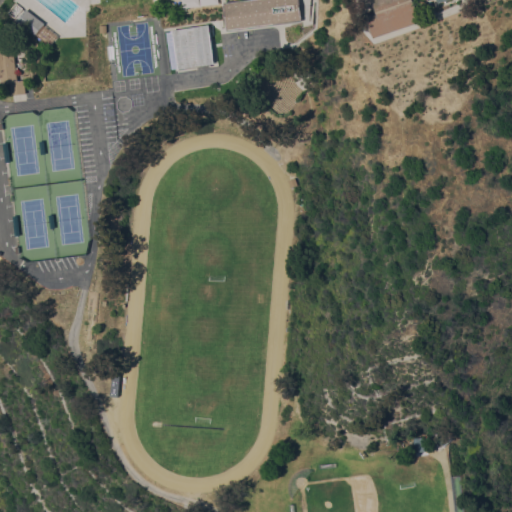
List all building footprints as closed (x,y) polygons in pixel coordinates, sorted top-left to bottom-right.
[(299,0),(302,20),(228,30),(224,2),(237,0),(299,0)] [(413,0),(421,21),(374,37),(366,16),(377,12),(375,6),(369,8),(368,6),(363,7),(361,1),(366,0),(413,0)] [(46,23),(36,36),(18,22),(28,8),(46,23)] [(209,24),(215,63),(178,69),(172,30),(209,24)] [(0,44),(14,43),(17,67),(19,66),(19,71),(17,71),(18,80),(24,79),(26,93),(12,94),(11,83),(0,83),(0,44)] [(292,177),(294,184),(288,186),(286,179),(292,177)]
